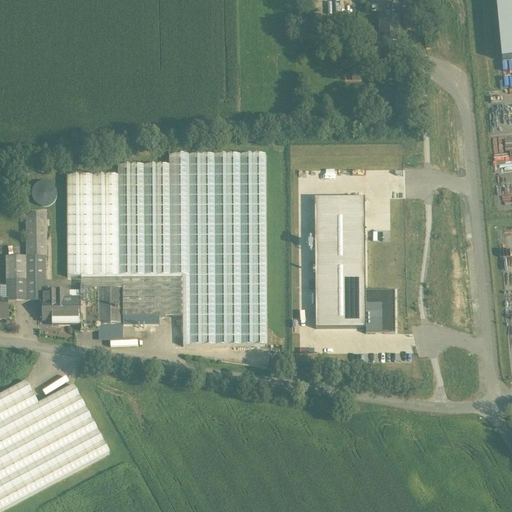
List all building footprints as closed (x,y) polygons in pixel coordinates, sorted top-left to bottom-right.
[(511,0),(495,0),(502,62),(511,61),(511,0)] [(399,19),(379,19),(379,27),(380,27),(381,43),(372,43),(372,56),(391,55),(391,43),(399,43),(399,19)] [(273,156),(274,153),(273,150),(271,148),(268,146),(265,145),(262,146),(260,148),(258,150),(257,154),(258,157),(260,159),(262,161),(266,162),(269,161),(271,159),(273,156)] [(256,157),(256,154),(256,151),(254,148),(251,146),(248,146),(245,147),(242,148),(241,151),(240,154),(241,157),(243,160),(245,162),(248,162),(252,162),(254,160),(256,157)] [(258,163),(180,164),(181,279),(182,318),(182,346),(259,345),(258,164),(258,163)] [(180,164),(128,164),(128,170),(129,279),(181,279),(180,164)] [(280,164),(258,164),(259,345),(281,345),(280,164)] [(128,170),(73,170),(73,175),(74,279),(81,279),(82,279),(129,279),(128,170)] [(73,175),(52,175),(53,280),(74,280),(74,279),(73,175)] [(314,200),(315,330),(365,330),(365,292),(365,199),(314,200)] [(46,215),(26,215),(26,258),(45,257),(46,257),(46,215)] [(26,258),(26,301),(43,300),(46,300),(46,294),(45,257),(26,258)] [(26,258),(6,258),(7,280),(9,280),(10,301),(26,301),(26,258)] [(82,279),(81,279),(81,289),(81,290),(122,290),(122,324),(149,324),(149,318),(182,318),(181,279),(129,279),(82,279)] [(122,290),(81,290),(81,289),(80,290),(80,324),(80,326),(80,332),(99,332),(99,326),(122,326),(122,324),(122,290)] [(394,292),(365,292),(365,330),(365,335),(394,335),(394,292)] [(67,293),(53,293),(53,294),(46,294),(46,300),(43,300),(43,321),(57,321),(57,324),(80,324),(80,300),(67,300),(67,293)] [(122,326),(99,326),(99,332),(99,338),(122,338),(122,326)] [(65,377),(40,391),(42,395),(68,382),(65,377)] [(26,382),(0,395),(0,511),(110,454),(73,386),(38,405),(26,382)]
